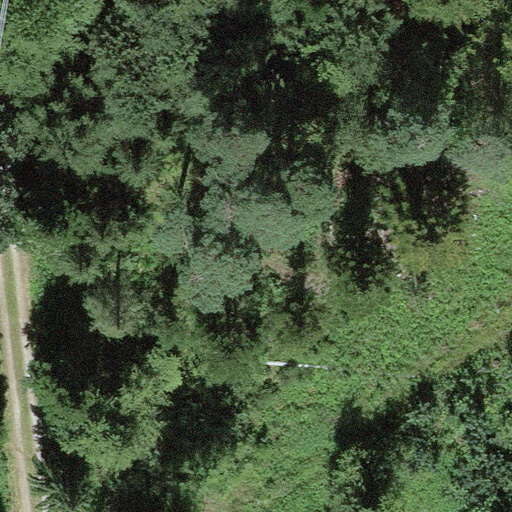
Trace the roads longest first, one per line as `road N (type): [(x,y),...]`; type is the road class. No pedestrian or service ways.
road 1 (track): [(31,511),(0,253)]
road 2 (track): [(65,0),(0,195)]
